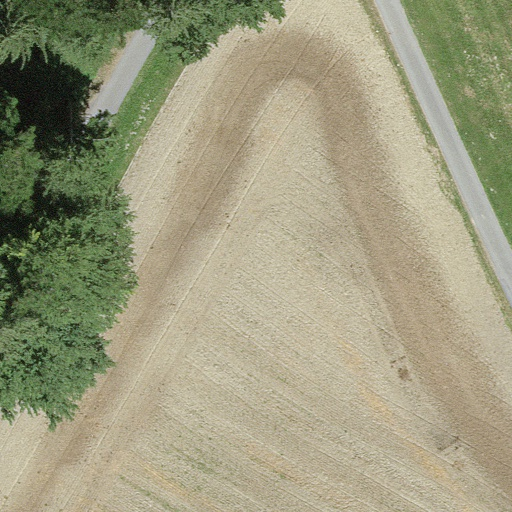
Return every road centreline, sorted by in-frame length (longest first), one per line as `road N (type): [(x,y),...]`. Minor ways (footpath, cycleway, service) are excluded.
road 1 (track): [(154,0),(0,276)]
road 2 (track): [(511,278),(380,0)]
